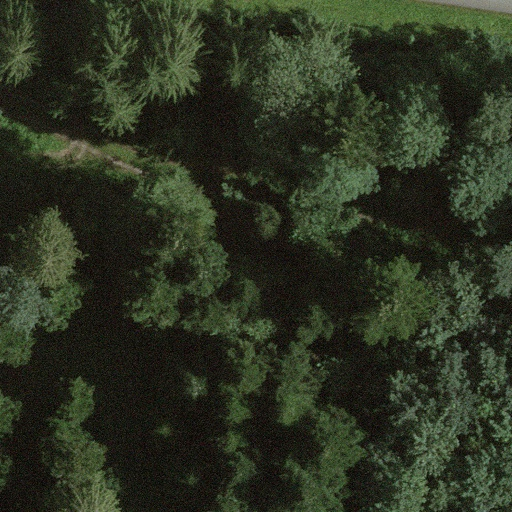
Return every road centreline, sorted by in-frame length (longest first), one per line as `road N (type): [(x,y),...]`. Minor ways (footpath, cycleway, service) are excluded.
road 1 (track): [(0,155),(122,163),(351,200),(511,246)]
road 2 (track): [(0,86),(24,111),(122,163)]
